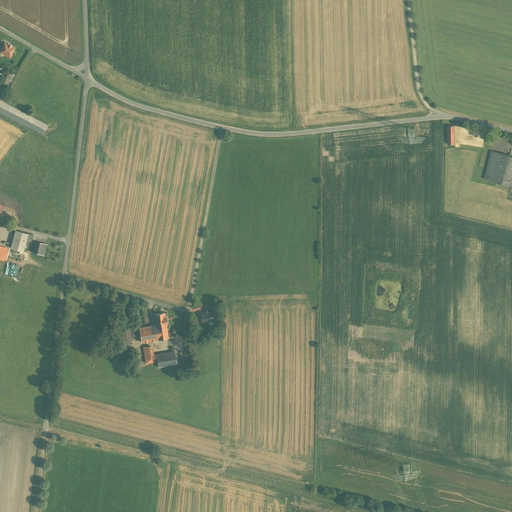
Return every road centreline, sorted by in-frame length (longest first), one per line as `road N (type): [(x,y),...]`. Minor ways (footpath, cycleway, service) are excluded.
road 1 (unclassified): [(88,74),(35,511)]
road 2 (unclassified): [(88,74),(121,95),(241,130),(298,132),(440,114),(511,130)]
road 3 (track): [(371,511),(0,416)]
road 4 (track): [(222,126),(184,311)]
road 5 (track): [(408,0),(421,95),(440,114)]
